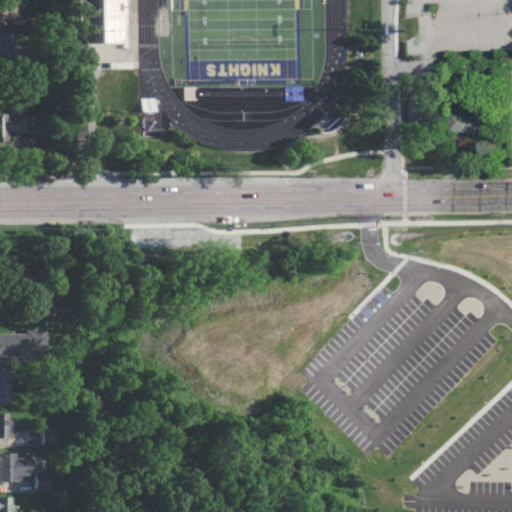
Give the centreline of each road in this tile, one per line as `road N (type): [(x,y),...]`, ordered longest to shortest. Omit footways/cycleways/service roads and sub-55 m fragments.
road 1 (secondary): [(511,194),(296,198)]
road 2 (secondary): [(296,198),(91,202)]
road 3 (residential): [(389,0),(394,196)]
